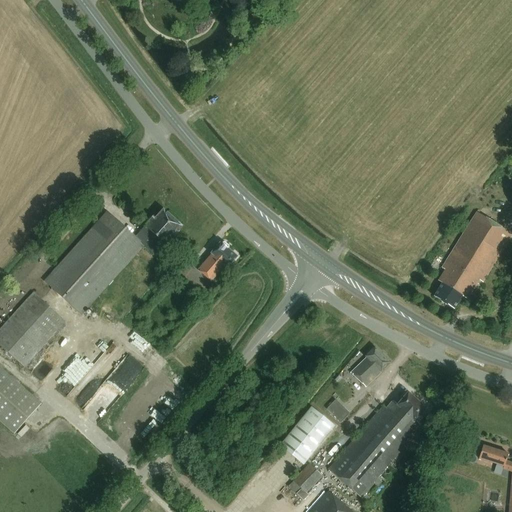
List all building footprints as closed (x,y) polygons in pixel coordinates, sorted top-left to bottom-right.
[(174,235),(183,226),(164,209),(155,219),(153,217),(135,236),(107,211),(44,280),(82,314),(145,245),(155,254),(166,243),(168,245),(176,237),(174,235)] [(469,301),(511,234),(476,212),(441,268),(444,270),(437,281),(441,284),(433,297),(453,309),(461,296),(469,301)] [(228,267),(237,257),(228,249),(229,245),(225,242),(221,243),(220,242),(210,253),(212,254),(198,269),(211,281),(225,265),(228,267)] [(0,343),(25,366),(66,320),(35,291),(0,329),(0,343)] [(97,329),(79,350),(83,354),(78,359),(76,358),(58,380),(72,391),(112,342),(97,329)] [(351,371),(352,373),(366,387),(391,363),(375,346),(365,356),(359,350),(351,359),(357,365),(351,371)] [(0,419),(15,432),(42,403),(0,364),(0,419)] [(328,469),(361,498),(406,447),(404,445),(413,435),(411,433),(419,424),(416,421),(427,409),(408,393),(397,405),(393,401),(386,409),(383,406),(328,469)] [(335,398),(326,408),(341,422),(351,412),(335,398)] [(311,407),(280,446),(303,465),(335,426),(311,407)] [(511,511),(511,463),(506,461),(508,453),(483,445),(479,459),(504,467),(503,469),(511,473),(508,511),(511,511)] [(288,486),(297,494),(303,500),(308,495),(306,493),(323,476),(310,463),(293,481),(288,486)] [(350,511),(328,492),(309,511),(350,511)]
